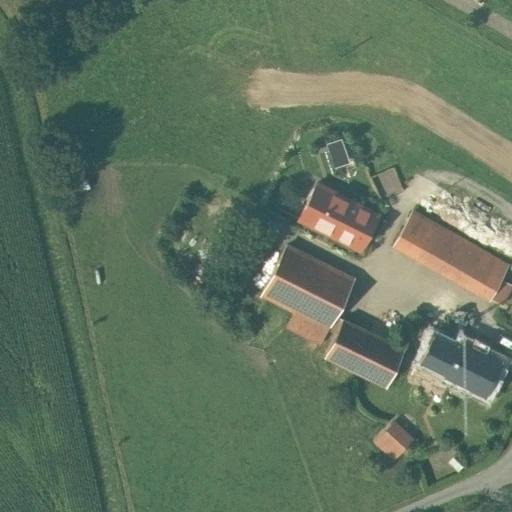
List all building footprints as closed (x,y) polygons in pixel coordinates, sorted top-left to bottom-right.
[(376,215),(315,184),(298,218),(359,248),(376,215)] [(409,253),(410,254),(412,252),(428,222),(410,212),(393,244),(395,245),(396,243),(410,252),(409,253)] [(506,266),(428,222),(412,252),(410,254),(488,298),(506,266)] [(328,327),(336,331),(342,319),(334,315),(353,279),(285,245),(260,293),(294,311),(310,318),(328,327)] [(287,326),(302,334),(310,318),(294,311),(287,326)] [(320,343),(328,327),(310,318),(302,334),(320,343)] [(336,331),(324,355),(355,370),(385,385),(402,349),(342,319),(336,331)] [(457,347),(431,334),(419,360),(444,372),(443,374),(484,394),(500,360),(460,339),(457,347)] [(444,372),(419,360),(414,371),(415,376),(434,385),(438,384),(443,374),(444,372)] [(409,439),(392,423),(375,441),(393,457),(409,439)]
